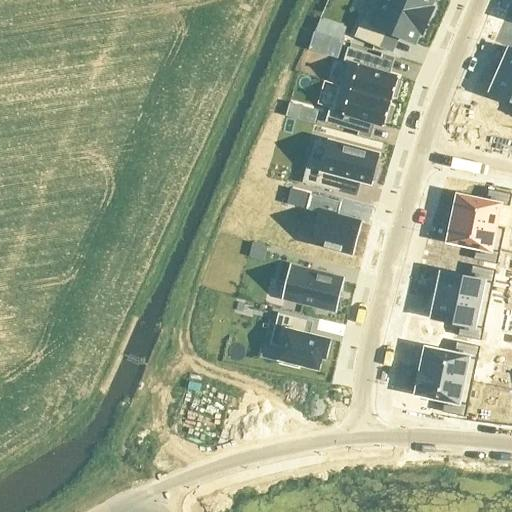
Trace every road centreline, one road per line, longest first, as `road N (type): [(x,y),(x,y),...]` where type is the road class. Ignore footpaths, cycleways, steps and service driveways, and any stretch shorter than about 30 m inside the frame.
road 1 (residential): [(354,440),(368,329),(417,158)]
road 2 (residential): [(139,500),(263,455),(354,440)]
road 3 (residential): [(417,158),(479,0)]
road 4 (residential): [(354,440),(511,449)]
